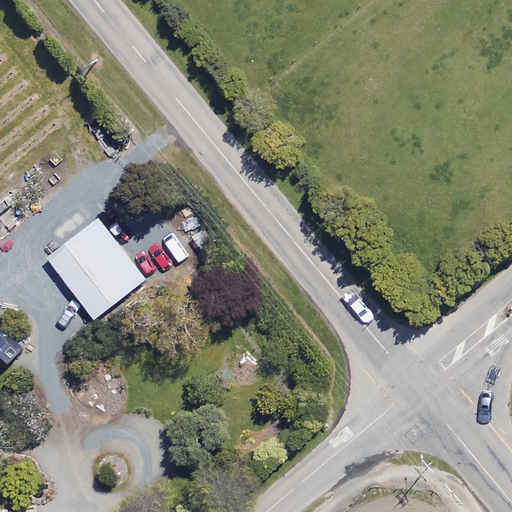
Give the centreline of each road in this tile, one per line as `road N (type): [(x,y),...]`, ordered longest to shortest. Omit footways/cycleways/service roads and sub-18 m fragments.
road 1 (unclassified): [(415,384),(95,0)]
road 2 (unclassified): [(415,384),(261,511)]
road 3 (unclassified): [(511,499),(415,384)]
road 4 (unclassified): [(511,304),(415,384)]
